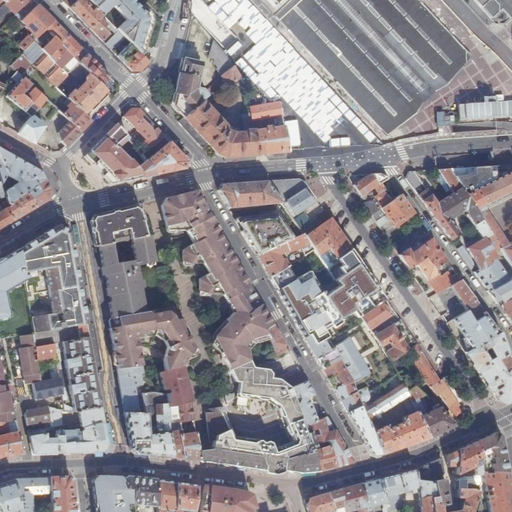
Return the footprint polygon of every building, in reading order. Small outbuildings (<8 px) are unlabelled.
[(23,6),(16,0),(7,0),(5,3),(4,4),(10,10),(15,14),(23,6)] [(23,6),(15,14),(21,21),(38,5),(33,0),(30,0),(23,7),(23,6)] [(64,0),(63,2),(69,8),(77,0),(64,0)] [(86,0),(77,0),(69,8),(89,28),(99,17),(101,15),(86,0)] [(129,43),(140,55),(142,53),(150,23),(151,21),(151,17),(149,14),(149,12),(147,11),(145,13),(132,0),(86,0),(101,15),(112,5),(126,19),(115,29),(117,31),(124,38),(129,43)] [(299,12),(283,27),(385,137),(471,58),(416,0),(296,0),(292,4),(299,12)] [(511,0),(473,0),(491,19),(500,10),(509,19),(511,16),(511,0)] [(0,19),(10,10),(4,4),(0,7),(0,19)] [(28,36),(18,46),(24,52),(34,42),(33,41),(35,39),(43,31),(45,29),(46,28),(54,20),(51,17),(38,5),(21,21),(25,26),(32,34),(29,37),(28,36)] [(99,17),(89,28),(102,41),(109,34),(103,29),(106,25),(99,17)] [(45,29),(47,31),(54,38),(61,45),(69,36),(56,23),(54,20),(46,28),(45,29)] [(124,38),(117,31),(105,44),(112,52),(124,38)] [(82,49),(69,36),(61,45),(48,57),(67,75),(68,74),(67,74),(74,67),(68,61),(73,57),(74,57),(82,49)] [(61,45),(54,38),(42,50),(41,51),(43,52),(48,57),(61,45)] [(218,68),(216,70),(221,76),(223,74),(233,66),(224,53),(214,41),(208,57),(214,61),(213,63),(218,68)] [(24,52),(22,54),(31,65),(43,52),(41,51),(42,50),(39,47),(34,42),(24,52)] [(116,56),(132,71),(139,72),(148,63),(140,55),(129,43),(116,56)] [(85,52),(82,49),(74,57),(76,60),(85,52)] [(43,52),(31,65),(56,88),(68,75),(68,74),(67,75),(48,57),(43,52)] [(73,57),(68,61),(74,67),(79,62),(87,54),(85,52),(76,60),(74,57),(73,57)] [(22,54),(10,66),(16,72),(20,75),(31,65),(22,54)] [(87,54),(79,62),(90,73),(101,84),(110,77),(87,54)] [(199,62),(184,59),(183,59),(180,73),(179,75),(181,75),(179,84),(177,83),(176,83),(174,94),(176,94),(173,106),(183,117),(201,101),(207,96),(204,92),(204,91),(202,89),(196,88),(198,78),(196,77),(199,62)] [(262,72),(269,89),(289,80),(282,63),(262,72)] [(228,86),(233,82),(240,77),(233,66),(223,74),(221,76),(220,76),(228,86)] [(17,83),(5,97),(31,117),(32,117),(35,113),(39,109),(26,98),(22,95),(27,90),(31,85),(20,75),(16,72),(10,78),(17,83)] [(75,93),(73,91),(67,98),(71,102),(87,117),(110,93),(101,84),(90,73),(85,78),(85,82),(75,93)] [(221,83),(217,79),(204,91),(204,92),(207,96),(221,83)] [(30,93),(26,98),(39,109),(46,99),(31,85),(27,90),(30,93)] [(183,117),(177,122),(202,149),(207,144),(215,152),(216,153),(225,157),(225,156),(226,157),(256,154),(253,132),(251,124),(248,124),(249,131),(244,132),(244,134),(233,135),(222,130),(223,126),(201,101),(183,117)] [(69,109),(63,115),(70,121),(81,131),(88,124),(91,121),(87,117),(71,102),(67,107),(69,109)] [(279,103),(249,108),(251,121),(281,116),(281,114),(280,112),(279,104),(279,103)] [(145,140),(138,146),(144,152),(153,146),(157,143),(152,131),(151,128),(141,118),(144,114),(139,109),(131,108),(123,117),(133,127),(145,140)] [(435,111),(435,126),(453,126),(453,115),(443,115),(443,112),(435,111)] [(141,118),(151,128),(152,131),(157,128),(144,114),(141,118)] [(32,117),(31,117),(18,134),(33,143),(44,127),(32,117)] [(265,130),(253,132),(256,154),(287,152),(287,151),(284,130),(283,127),(282,120),(278,121),(278,125),(271,127),(264,128),(265,130)] [(66,147),(81,131),(70,121),(58,133),(61,142),(66,147)] [(156,174),(146,160),(137,167),(118,148),(129,138),(115,123),(83,157),(91,166),(94,163),(104,173),(102,176),(110,185),(156,174)] [(157,128),(152,131),(157,143),(164,136),(157,128)] [(153,146),(157,151),(146,160),(156,174),(185,168),(188,162),(178,151),(164,136),(157,143),(153,146)] [(0,180),(1,183),(2,181),(6,175),(17,182),(9,188),(4,191),(5,196),(8,204),(8,203),(15,199),(18,196),(26,191),(43,179),(39,172),(0,149),(0,180)] [(490,235),(497,245),(511,269),(511,242),(507,245),(484,207),(505,198),(511,194),(511,171),(468,193),(466,189),(490,178),(490,172),(495,172),(495,167),(448,169),(448,170),(455,179),(461,189),(466,196),(467,197),(483,224),(490,235)] [(405,179),(428,211),(450,241),(459,235),(448,221),(461,214),(460,213),(463,211),(466,213),(467,214),(466,215),(472,225),(473,226),(482,239),(466,249),(475,263),(479,270),(489,264),(483,254),(490,249),(484,239),(490,235),(483,224),(467,197),(466,196),(461,189),(455,179),(448,170),(438,170),(441,175),(436,178),(446,194),(451,191),(454,194),(436,204),(427,191),(413,172),(408,172),(405,179)] [(370,174),(353,185),(360,197),(367,193),(369,196),(373,192),(372,190),(374,189),(378,195),(374,197),(380,205),(376,208),(372,202),(369,201),(367,201),(361,204),(370,217),(371,217),(371,216),(391,202),(390,202),(382,192),(384,191),(380,183),(387,179),(385,177),(379,174),(370,174)] [(43,179),(26,191),(35,207),(46,200),(49,191),(43,179)] [(298,179),(265,181),(280,203),(285,209),(291,218),(313,203),(312,202),(316,199),(304,182),(298,179)] [(221,184),(217,191),(228,209),(234,208),(271,204),(280,203),(265,181),(221,184)] [(8,203),(9,206),(7,207),(12,220),(35,207),(26,191),(18,196),(22,202),(19,204),(15,199),(8,203)] [(391,202),(371,216),(371,217),(379,228),(388,221),(393,228),(395,226),(397,229),(403,225),(401,222),(413,214),(399,195),(390,202),(391,202)] [(211,342),(216,342),(229,369),(249,360),(244,351),(258,342),(268,335),(265,329),(273,324),(273,323),(271,324),(267,317),(266,318),(263,312),(263,308),(261,304),(252,310),(240,292),(250,285),(238,263),(232,267),(227,259),(228,259),(229,255),(226,249),(227,245),(220,233),(218,235),(212,224),(210,225),(205,216),(207,214),(207,213),(208,213),(208,212),(206,213),(200,201),(191,196),(171,200),(165,211),(169,227),(171,227),(171,230),(184,231),(185,231),(189,238),(192,244),(181,250),(181,261),(187,261),(188,263),(193,263),(202,263),(208,273),(198,279),(197,291),(203,291),(204,293),(222,294),(224,299),(226,301),(228,303),(232,305),(232,307),(234,308),(235,310),(231,314),(211,335),(211,342)] [(271,204),(271,210),(274,214),(285,209),(280,203),(271,204)] [(94,215),(90,222),(95,247),(99,246),(112,243),(111,240),(110,232),(118,230),(119,233),(123,232),(123,229),(128,228),(130,235),(130,239),(147,236),(140,209),(133,206),(113,211),(94,215)] [(0,227),(12,220),(7,207),(0,211),(0,227)] [(274,214),(239,229),(255,255),(282,243),(288,240),(302,234),(291,218),(285,209),(274,214)] [(303,235),(313,250),(334,279),(359,262),(323,210),(314,216),(320,225),(303,235)] [(22,272),(43,268),(44,274),(48,274),(49,281),(48,281),(48,282),(46,282),(47,284),(46,284),(48,295),(49,295),(49,297),(51,297),(52,297),(53,304),(50,305),(52,312),(30,315),(33,333),(91,324),(75,231),(62,224),(18,249),(22,272)] [(302,234),(288,240),(293,250),(301,247),(304,255),(313,250),(303,235),(302,234)] [(109,296),(110,295),(111,302),(112,308),(116,308),(118,316),(142,313),(139,298),(142,297),(143,297),(137,265),(155,262),(150,235),(147,236),(130,239),(112,243),(99,246),(104,275),(105,275),(109,296)] [(479,270),(474,273),(487,291),(508,281),(503,272),(495,261),(497,260),(491,250),(497,245),(490,235),(484,239),(490,249),(483,254),(489,264),(479,270)] [(410,254),(407,249),(398,255),(407,269),(415,264),(421,260),(437,248),(430,239),(410,254)] [(288,240),(282,243),(286,251),(287,253),(293,250),(288,240)] [(282,243),(255,255),(268,278),(295,261),(294,256),(285,263),(282,259),(280,260),(279,258),(277,257),(276,256),(286,251),(282,243)] [(462,246),(457,250),(470,269),(474,266),(470,259),(471,258),(462,246)] [(301,247),(293,250),(294,256),(295,261),(303,256),(304,255),(301,247)] [(421,260),(415,264),(437,294),(451,286),(461,281),(456,274),(450,278),(446,273),(452,268),(437,248),(421,260)] [(0,317),(9,316),(4,291),(19,282),(24,281),(22,272),(18,249),(13,252),(0,259),(0,317)] [(511,278),(508,281),(487,291),(497,305),(511,296),(511,278)] [(461,281),(451,286),(459,301),(463,307),(470,303),(474,309),(467,313),(472,322),(483,316),(482,314),(484,312),(465,287),(461,281)] [(240,292),(252,310),(261,304),(250,285),(240,292)] [(437,294),(444,309),(459,301),(451,286),(437,294)] [(511,296),(497,305),(511,325),(511,324),(511,296)] [(382,302),(360,316),(369,330),(391,315),(382,302)] [(111,318),(113,327),(109,328),(113,350),(114,359),(116,370),(138,366),(138,367),(141,366),(139,356),(138,350),(136,338),(153,335),(164,342),(167,348),(164,354),(162,360),(161,362),(164,371),(182,367),(181,366),(184,361),(186,359),(194,348),(187,336),(186,337),(183,331),(183,328),(173,308),(172,307),(166,308),(155,311),(151,315),(149,311),(144,312),(142,313),(118,316),(112,318),(111,318)] [(465,311),(451,320),(470,350),(480,344),(499,333),(484,312),(482,314),(483,316),(472,322),(467,313),(465,311)] [(371,333),(388,357),(391,361),(403,353),(407,350),(409,349),(416,345),(399,321),(377,334),(375,331),(371,333)] [(70,395),(71,395),(73,407),(74,411),(78,410),(104,405),(91,324),(33,333),(35,346),(53,343),(55,356),(56,359),(60,359),(59,349),(62,349),(64,359),(63,359),(65,369),(66,369),(69,385),(68,385),(70,395)] [(268,335),(270,338),(275,351),(285,345),(273,324),(265,329),(268,335)] [(26,376),(27,383),(33,383),(41,381),(39,372),(38,367),(37,359),(35,346),(33,333),(21,335),(21,334),(19,334),(20,341),(24,343),(24,347),(18,348),(23,376),(26,376)] [(480,388),(479,391),(482,396),(485,396),(491,405),(499,409),(509,404),(511,401),(511,393),(499,370),(501,369),(496,361),(507,354),(499,333),(480,344),(470,350),(465,353),(459,357),(465,367),(464,370),(468,374),(471,375),(480,388)] [(308,335),(303,338),(309,348),(314,345),(308,335)] [(314,345),(309,348),(315,359),(334,349),(333,347),(327,338),(314,345)] [(53,343),(35,346),(37,359),(55,356),(53,343)] [(288,350),(285,345),(275,351),(277,356),(288,350)] [(438,395),(447,409),(455,415),(460,412),(458,406),(452,397),(440,379),(439,380),(432,369),(416,345),(409,349),(407,350),(428,386),(436,396),(438,395)] [(339,358),(334,349),(315,359),(321,369),(339,358)] [(403,353),(391,361),(395,369),(398,368),(408,362),(403,353)] [(501,369),(499,370),(511,393),(511,368),(507,354),(496,361),(501,369)] [(339,358),(321,369),(334,390),(352,382),(351,379),(339,358)] [(249,361),(249,360),(229,369),(229,370),(249,361)] [(240,394),(267,398),(267,397),(269,396),(271,382),(262,381),(264,369),(252,367),(251,365),(249,361),(229,370),(230,371),(235,382),(238,383),(237,391),(239,392),(240,394)] [(50,365),(49,365),(50,371),(51,372),(58,371),(56,363),(50,364),(50,365)] [(271,382),(269,396),(267,397),(271,400),(277,405),(283,420),(285,422),(276,400),(277,400),(274,393),(279,385),(284,383),(280,380),(277,377),(269,376),(269,372),(266,368),(251,365),(252,367),(264,369),(262,381),(271,382)] [(138,366),(116,370),(118,382),(122,402),(122,404),(124,413),(145,414),(144,413),(144,406),(143,401),(134,402),(133,395),(132,387),(139,386),(138,374),(143,374),(142,366),(141,366),(138,367),(138,366)] [(159,373),(159,374),(163,389),(165,394),(166,394),(167,403),(168,406),(175,406),(175,405),(191,401),(187,387),(182,367),(164,371),(159,373)] [(395,369),(397,373),(402,383),(406,391),(414,387),(414,386),(407,374),(404,375),(401,370),(400,371),(398,368),(395,369)] [(276,400),(285,422),(292,442),(301,439),(301,444),(299,448),(290,447),(285,449),(284,455),(281,456),(283,462),(281,471),(299,473),(318,472),(311,447),(316,446),(316,443),(310,423),(306,425),(301,414),(302,413),(296,402),(290,388),(306,381),(301,372),(288,378),(286,382),(284,383),(279,385),(274,393),(277,400),(276,400)] [(41,381),(33,383),(35,399),(62,394),(59,378),(51,379),(51,377),(47,377),(48,380),(45,380),(41,381)] [(301,414),(306,425),(310,423),(316,421),(312,408),(307,397),(314,394),(306,381),(290,388),(296,402),(302,413),(301,414)] [(366,387),(356,393),(361,405),(359,405),(360,407),(366,421),(367,421),(374,418),(380,416),(379,414),(402,400),(408,396),(406,391),(402,383),(370,404),(368,400),(369,397),(369,396),(368,391),(366,387)] [(0,422),(15,420),(13,410),(12,411),(9,397),(3,392),(2,386),(0,386),(0,422)] [(408,396),(415,411),(428,439),(429,438),(454,427),(453,425),(448,420),(439,408),(436,404),(431,408),(433,410),(426,414),(419,400),(425,395),(414,387),(406,391),(408,396)] [(150,393),(142,394),(143,401),(144,406),(155,405),(155,404),(155,393),(150,393)] [(160,393),(155,393),(155,404),(167,403),(166,394),(165,394),(160,393)] [(356,393),(339,400),(347,413),(360,407),(359,405),(361,405),(356,393)] [(142,394),(133,395),(134,402),(143,401),(142,394)] [(408,396),(402,400),(409,414),(415,411),(408,396)] [(168,406),(168,432),(173,458),(177,458),(199,461),(197,447),(191,401),(175,405),(175,406),(168,406)] [(155,404),(155,405),(155,412),(144,413),(145,414),(124,413),(128,441),(132,440),(147,443),(147,455),(173,458),(168,432),(168,406),(167,403),(155,404)] [(56,438),(46,439),(46,433),(29,437),(32,457),(35,457),(37,458),(76,457),(107,456),(112,450),(104,405),(78,410),(80,426),(83,426),(83,429),(80,432),(77,432),(77,429),(56,431),(56,438)] [(27,409),(24,414),(26,425),(43,422),(44,427),(46,427),(51,426),(48,406),(27,409)] [(60,409),(48,406),(51,426),(51,427),(53,426),(62,425),(60,409)] [(210,451),(205,452),(206,462),(228,466),(259,470),(263,471),(264,468),(253,440),(236,437),(221,407),(204,408),(208,440),(211,441),(210,451)] [(371,454),(377,456),(381,455),(374,437),(367,421),(366,421),(360,407),(347,413),(363,440),(371,454)] [(367,421),(374,437),(381,455),(428,439),(415,411),(409,414),(401,418),(403,421),(400,422),(389,428),(387,429),(385,425),(379,428),(374,418),(367,421)] [(319,443),(327,440),(328,445),(331,457),(334,467),(353,462),(327,417),(321,419),(316,421),(310,423),(316,443),(319,443)] [(0,422),(0,462),(11,460),(26,459),(27,458),(15,420),(0,422)] [(44,427),(27,430),(29,437),(46,433),(46,431),(46,427),(44,427)] [(478,439),(481,472),(482,472),(508,472),(501,435),(495,432),(478,439)] [(253,440),(264,468),(263,471),(269,472),(272,473),(279,470),(281,471),(283,462),(281,456),(284,455),(285,449),(290,447),(299,448),(301,444),(301,439),(292,442),(293,443),(272,451),(268,441),(265,439),(263,440),(261,441),(257,438),(253,440)] [(445,503),(446,502),(443,478),(432,480),(432,481),(435,495),(428,496),(431,511),(470,511),(474,498),(483,481),(483,480),(482,472),(481,472),(478,439),(458,449),(456,466),(455,474),(473,465),(474,473),(463,474),(455,477),(454,488),(456,488),(455,497),(462,498),(458,509),(442,511),(441,504),(445,503)] [(130,447),(132,453),(147,455),(147,443),(132,440),(128,441),(130,447)] [(316,446),(311,447),(318,472),(334,467),(331,457),(328,445),(320,448),(319,443),(316,443),(316,446)] [(445,454),(447,466),(456,466),(458,449),(445,454)] [(414,469),(415,480),(432,481),(432,480),(431,475),(442,473),(440,457),(414,469)] [(414,468),(378,478),(387,510),(403,505),(400,492),(409,490),(409,492),(413,491),(413,488),(416,487),(419,511),(431,511),(428,496),(435,495),(432,481),(415,480),(414,469),(414,468)] [(483,480),(483,481),(488,511),(511,511),(511,492),(508,472),(482,472),(483,480)] [(132,488),(125,489),(125,477),(96,475),(91,481),(95,507),(96,506),(97,511),(127,511),(125,509),(125,504),(126,502),(132,501),(132,488)] [(19,501),(20,511),(32,511),(32,494),(37,494),(37,498),(39,500),(43,499),(45,498),(47,496),(47,493),(48,493),(48,491),(50,491),(52,509),(51,511),(75,511),(73,496),(72,482),(66,477),(14,480),(19,501)] [(135,501),(135,504),(136,504),(157,507),(156,480),(125,477),(125,489),(132,488),(132,501),(132,502),(135,501)] [(378,478),(360,483),(365,511),(369,510),(370,506),(381,503),(381,509),(379,511),(387,511),(387,510),(378,478)] [(14,480),(0,483),(0,511),(8,511),(13,511),(20,511),(19,501),(14,480)] [(175,482),(156,480),(157,507),(157,511),(164,511),(165,511),(176,511),(175,482)] [(175,482),(176,511),(175,511),(181,511),(181,509),(189,510),(188,511),(193,511),(196,485),(175,482)] [(360,483),(339,489),(343,511),(347,511),(357,509),(358,511),(365,511),(360,483)] [(202,486),(199,511),(254,511),(250,494),(232,490),(217,488),(202,486)] [(327,492),(333,509),(333,511),(343,511),(339,489),(327,492)] [(327,492),(303,499),(306,511),(333,511),(333,509),(327,492)] [(369,510),(365,511),(379,511),(381,509),(381,503),(370,506),(369,510)]
